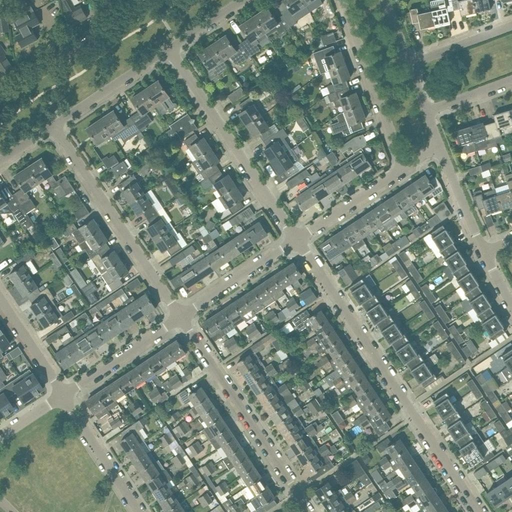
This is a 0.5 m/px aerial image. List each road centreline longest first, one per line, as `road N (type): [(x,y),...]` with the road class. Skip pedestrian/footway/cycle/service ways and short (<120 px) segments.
road 1 (residential): [(481,511),(297,238)]
road 2 (residential): [(308,511),(180,316)]
road 3 (residential): [(180,316),(57,122)]
road 4 (residential): [(297,238),(170,47)]
road 5 (residential): [(155,0),(0,102)]
road 6 (residential): [(404,168),(343,0)]
road 7 (residential): [(62,394),(180,316)]
road 8 (residential): [(180,316),(297,238)]
road 9 (residential): [(138,511),(62,394)]
road 10 (residential): [(57,122),(170,47)]
road 11 (residential): [(297,238),(404,168)]
